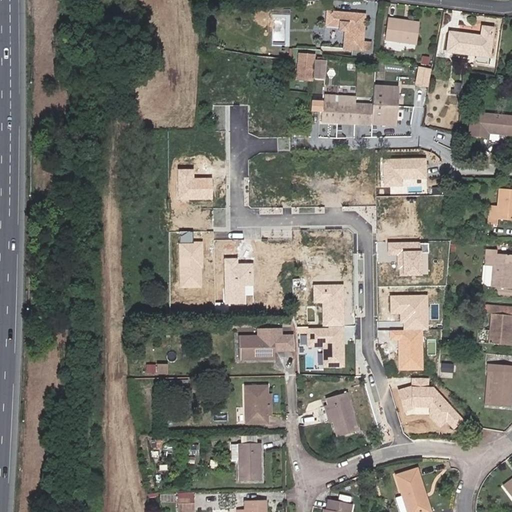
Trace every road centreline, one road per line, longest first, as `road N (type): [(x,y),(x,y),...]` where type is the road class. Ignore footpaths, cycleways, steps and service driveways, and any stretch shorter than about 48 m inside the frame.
road 1 (residential): [(239,113),(239,219),(361,220),(365,333),(402,451)]
road 2 (trunk): [(0,405),(6,0)]
road 3 (residential): [(511,169),(454,165),(438,135),(394,141)]
